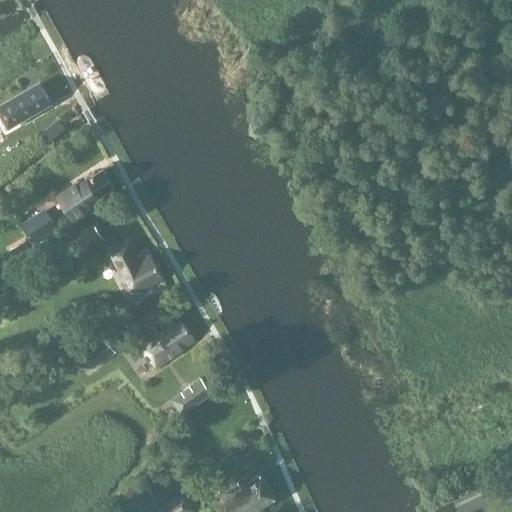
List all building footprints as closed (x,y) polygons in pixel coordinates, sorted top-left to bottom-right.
[(379,58),(361,69),(371,87),(389,76),(379,58)] [(0,106),(0,116),(6,127),(49,103),(39,84),(0,106)] [(113,188),(101,172),(59,201),(74,221),(91,209),(89,206),(113,188)] [(44,209),(18,226),(33,248),(59,231),(44,209)] [(73,239),(81,253),(102,240),(94,227),(73,239)] [(107,254),(129,294),(161,277),(152,259),(139,266),(127,243),(107,254)] [(179,320),(142,347),(156,367),(194,340),(179,320)] [(92,369),(114,353),(103,337),(72,359),(78,367),(92,369)] [(199,379),(169,400),(180,415),(210,394),(199,379)] [(254,511),(253,510),(273,498),(258,474),(238,487),(236,482),(210,499),(218,511),(254,511)] [(191,511),(193,511),(182,493),(152,511),(191,511)]
